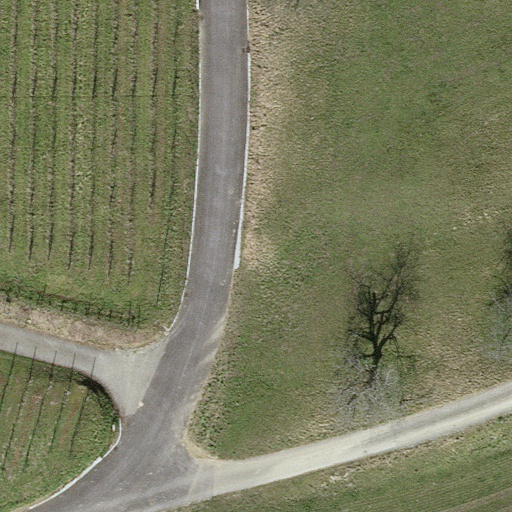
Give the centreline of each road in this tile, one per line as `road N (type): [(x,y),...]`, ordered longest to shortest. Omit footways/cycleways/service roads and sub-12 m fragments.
road 1 (residential): [(79,511),(122,487),(182,387),(208,290),(227,126),(224,0)]
road 2 (track): [(122,487),(199,484),(458,419),(511,395)]
road 3 (track): [(0,334),(182,387)]
